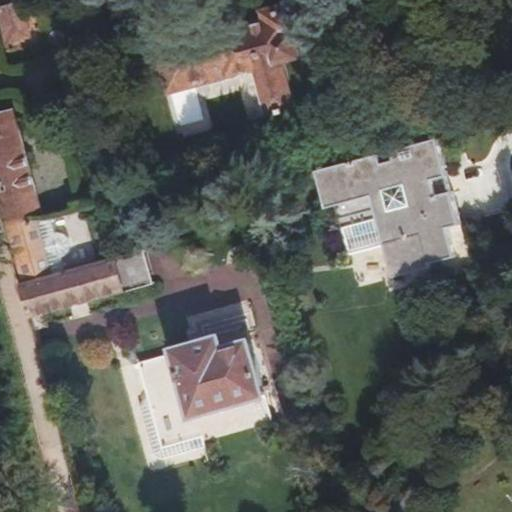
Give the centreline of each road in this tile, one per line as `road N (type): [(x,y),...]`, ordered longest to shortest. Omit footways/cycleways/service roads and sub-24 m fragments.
road 1 (track): [(58,511),(0,298)]
road 2 (residential): [(407,511),(511,342)]
